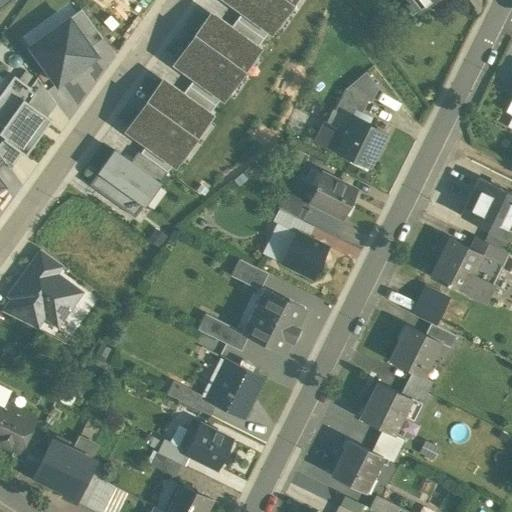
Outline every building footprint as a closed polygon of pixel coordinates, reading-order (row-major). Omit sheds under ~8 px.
[(0,0),(0,8),(11,0),(0,0)] [(270,30),(287,6),(278,0),(229,0),(244,11),(270,30)] [(427,4),(423,0),(404,0),(415,13),(427,4)] [(81,10),(68,19),(90,48),(102,39),(81,10)] [(237,20),(263,39),(270,30),(244,11),(237,20)] [(239,73),(256,49),(229,30),(211,17),(194,40),(239,73)] [(32,51),(57,85),(96,56),(90,48),(68,19),(48,34),(51,37),(32,51)] [(229,30),(256,49),(263,39),(237,20),(229,30)] [(222,96),(239,73),(194,40),(177,63),(196,77),(222,96)] [(0,95),(0,126),(2,128),(22,100),(31,88),(14,76),(0,95)] [(189,88),(215,106),(222,96),(196,77),(189,88)] [(31,88),(22,100),(48,118),(57,105),(38,79),(31,88)] [(191,139),(208,116),(182,97),(162,82),(145,106),(191,139)] [(182,97),(208,116),(215,106),(189,88),(188,87),(182,97)] [(345,90),(339,101),(361,113),(367,101),(345,90)] [(0,131),(0,138),(3,140),(22,154),(25,156),(51,120),(48,118),(22,100),(2,128),(0,131)] [(174,163),(191,139),(145,106),(128,129),(147,143),(174,163)] [(325,123),(315,142),(367,168),(384,133),(350,116),(342,132),(325,123)] [(22,154),(3,140),(0,143),(0,156),(10,169),(22,154)] [(167,173),(174,163),(147,143),(140,154),(167,173)] [(134,218),(159,183),(130,163),(114,152),(90,187),(134,218)] [(130,163),(159,183),(167,173),(140,154),(138,152),(130,163)] [(321,171),(314,185),(316,187),(309,200),(342,216),(356,188),(321,171)] [(511,232),(511,195),(476,178),(459,214),(509,238),(511,232)] [(292,215),(277,207),(271,219),(286,227),(292,215)] [(313,225),(292,215),(286,227),(296,231),(297,230),(307,235),(313,225)] [(307,235),(297,230),(296,231),(281,261),(312,277),(327,245),(307,235)] [(470,247),(448,236),(429,275),(462,292),(481,254),(482,253),(470,247)] [(497,247),(475,236),(470,247),(482,253),(481,254),(491,259),(497,247)] [(508,252),(497,247),(491,259),(502,264),(508,252)] [(42,250),(36,260),(55,274),(61,265),(42,250)] [(462,292),(462,293),(483,303),(502,264),(491,259),(481,254),(462,292)] [(264,271),(239,258),(230,275),(256,288),(264,271)] [(9,297),(14,299),(44,316),(57,325),(80,293),(55,274),(36,260),(9,297)] [(446,298),(424,286),(411,312),(434,323),(446,298)] [(288,302),(263,290),(243,332),(242,333),(281,353),(288,339),(292,340),(298,328),(294,326),(304,308),(289,300),(288,302)] [(37,328),(44,316),(14,299),(3,312),(37,328)] [(243,332),(205,313),(197,329),(235,347),(242,333),(243,332)] [(455,334),(430,322),(424,333),(439,341),(439,342),(448,347),(455,334)] [(424,333),(405,324),(387,360),(411,372),(421,377),(439,342),(439,341),(424,333)] [(225,357),(204,397),(242,417),(263,376),(225,357)] [(421,377),(411,372),(405,383),(427,393),(432,383),(421,377)] [(200,393),(173,379),(166,393),(193,406),(200,393)] [(400,393),(376,381),(357,418),(381,430),(391,435),(409,398),(400,393)] [(427,393),(405,383),(400,393),(409,398),(421,404),(427,393)] [(10,391),(0,385),(0,404),(1,402),(4,403),(10,391)] [(4,403),(1,402),(0,404),(0,440),(15,448),(22,434),(26,436),(34,418),(4,403)] [(232,439),(200,422),(197,429),(187,449),(185,452),(217,468),(232,439)] [(188,431),(184,429),(177,444),(187,449),(197,429),(191,426),(188,431)] [(391,435),(381,430),(377,440),(397,450),(402,440),(391,435)] [(51,436),(34,470),(63,485),(65,486),(83,452),(51,436)] [(177,444),(163,437),(156,451),(179,462),(185,452),(187,449),(177,444)] [(371,451),(348,440),(330,476),(363,492),(380,456),(371,451)] [(397,450),(377,440),(371,451),(380,456),(392,462),(397,450)] [(179,462),(156,451),(150,463),(173,475),(179,462)] [(83,452),(65,486),(63,485),(60,492),(85,505),(99,477),(106,463),(83,452)] [(99,477),(85,505),(99,511),(113,483),(99,477)] [(205,511),(212,498),(182,483),(168,511),(170,511),(205,511)] [(384,511),(413,511),(377,496),(372,507),(384,511)]
